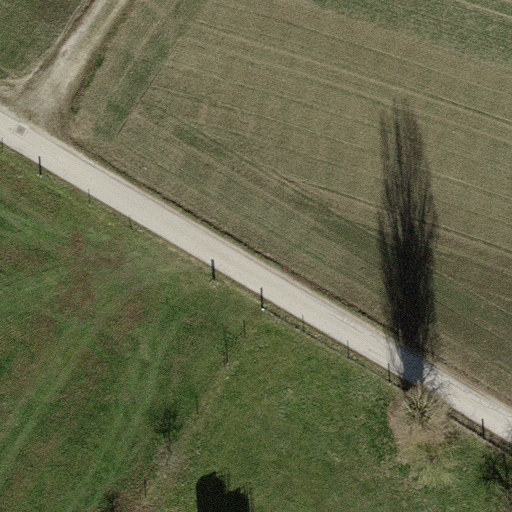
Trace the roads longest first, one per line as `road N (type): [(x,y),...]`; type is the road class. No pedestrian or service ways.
road 1 (track): [(511,429),(0,123)]
road 2 (track): [(27,140),(132,0)]
